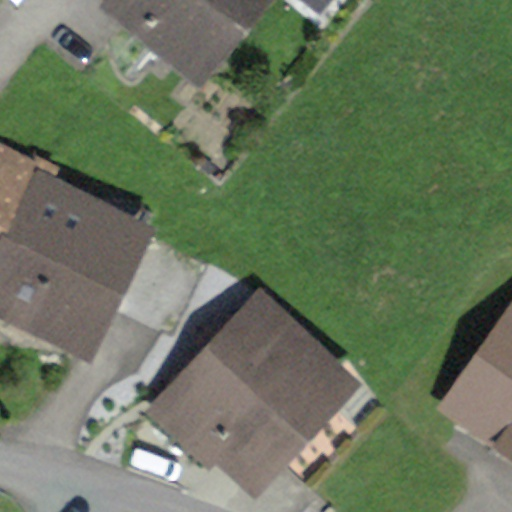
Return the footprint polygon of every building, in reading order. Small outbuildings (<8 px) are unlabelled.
[(194,61),(243,0),(127,0),(124,4),(194,61)] [(0,256),(11,262),(49,185),(0,161),(0,256)] [(136,228),(49,185),(11,262),(0,283),(0,308),(77,347),(136,228)] [(511,310),(502,325),(510,330),(454,409),(511,448),(511,310)] [(330,382),(260,317),(174,408),(211,444),(219,435),(252,465),(330,382)]
